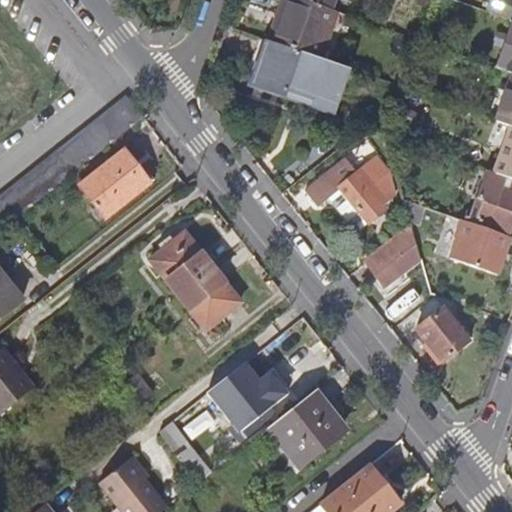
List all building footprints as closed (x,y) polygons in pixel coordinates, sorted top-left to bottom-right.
[(318,61),(334,12),(328,11),(298,0),(287,0),(279,24),(271,21),(265,42),(318,61)] [(298,0),(328,11),(332,0),(298,0)] [(334,12),(338,0),(332,0),(328,11),(334,12)] [(335,117),(350,72),(318,61),(265,42),(250,87),(335,117)] [(511,75),(495,123),(508,128),(511,129),(511,75)] [(0,195),(0,234),(20,219),(145,119),(126,95),(0,195)] [(511,129),(508,128),(491,173),(510,180),(511,175),(511,174),(511,129)] [(153,185),(135,162),(127,152),(83,188),(109,220),(153,185)] [(135,162),(153,185),(160,180),(141,157),(135,162)] [(345,162),(308,192),(318,205),(340,189),(367,222),(375,215),(374,213),(390,200),(377,184),(388,175),(376,158),(355,174),(345,162)] [(511,232),(511,180),(510,180),(491,173),(489,172),(471,224),(481,228),(483,223),(511,232)] [(417,184),(396,177),(404,202),(424,209),(417,184)] [(501,260),(509,237),(481,228),(471,224),(465,240),(469,242),(462,263),(502,278),(507,262),(501,260)] [(386,291),(421,262),(419,254),(411,227),(365,265),(386,291)] [(178,297),(214,269),(186,234),(151,262),(178,297)] [(242,304),(214,269),(178,297),(206,332),(242,304)] [(0,320),(22,303),(0,274),(0,320)] [(440,362),(465,343),(441,311),(416,331),(440,362)] [(0,416),(34,390),(3,351),(0,352),(0,416)] [(260,383),(244,363),(208,393),(238,430),(232,434),(240,444),(271,419),(266,413),(288,395),(271,374),(260,383)] [(328,408),(315,392),(269,429),(300,468),(342,435),(324,412),(328,408)] [(199,484),(210,475),(169,425),(158,433),(199,484)] [(129,463),(146,484),(152,479),(135,458),(129,463)] [(164,511),(167,510),(146,484),(129,463),(99,487),(119,511),(164,511)] [(393,511),(402,506),(371,465),(311,511),(393,511)]
